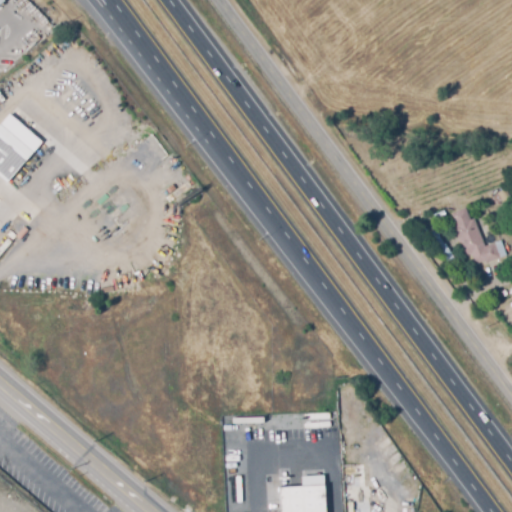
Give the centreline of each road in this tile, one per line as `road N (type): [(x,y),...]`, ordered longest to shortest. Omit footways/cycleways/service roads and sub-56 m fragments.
road 1 (motorway): [(106,0),(487,511)]
road 2 (motorway): [(511,466),(166,0)]
road 3 (tertiary): [(511,399),(218,0)]
road 4 (secondary): [(149,511),(0,384)]
road 5 (motorway): [(88,0),(215,148)]
